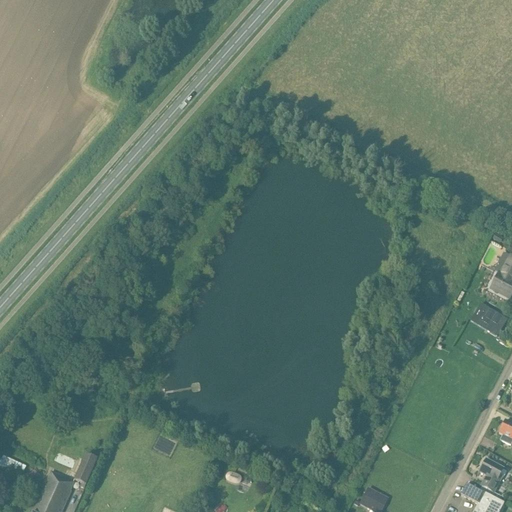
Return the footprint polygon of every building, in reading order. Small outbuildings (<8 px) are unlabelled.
[(511,258),(501,277),(499,276),(492,290),(509,298),(511,292),(511,258)] [(507,321),(481,305),(470,322),(497,338),(507,321)] [(511,425),(505,422),(499,435),(502,436),(500,442),(511,447),(511,445),(511,425)] [(85,456),(74,481),(81,485),(80,488),(84,490),(97,461),(85,456)] [(0,459),(0,470),(23,476),(25,466),(0,459)] [(480,492),(498,502),(501,497),(493,494),(502,478),(499,477),(503,470),(486,461),(480,473),(486,477),(481,487),(482,487),(480,492)] [(71,492),(75,483),(51,473),(33,511),(62,511),(71,493),(71,492)] [(235,484),(237,475),(228,473),(226,482),(235,484)] [(498,502),(480,492),(479,493),(467,486),(461,497),(478,506),(474,511),(501,511),(505,505),(498,502)] [(368,489),(359,505),(371,511),(381,511),(388,500),(368,489)]
